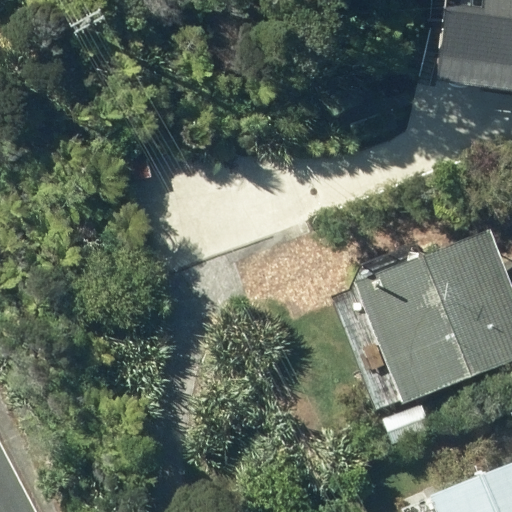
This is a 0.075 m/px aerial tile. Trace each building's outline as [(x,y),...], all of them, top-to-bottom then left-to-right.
[(511,0),(426,0),(415,85),(511,98),(511,0)] [(323,122),(355,108),(346,88),(314,104),(323,122)] [(385,406),(511,357),(511,326),(473,233),(336,284),(385,406)] [(422,432),(411,403),(370,419),(380,447),(422,432)] [(511,511),(511,457),(388,509),(388,511),(511,511)]
